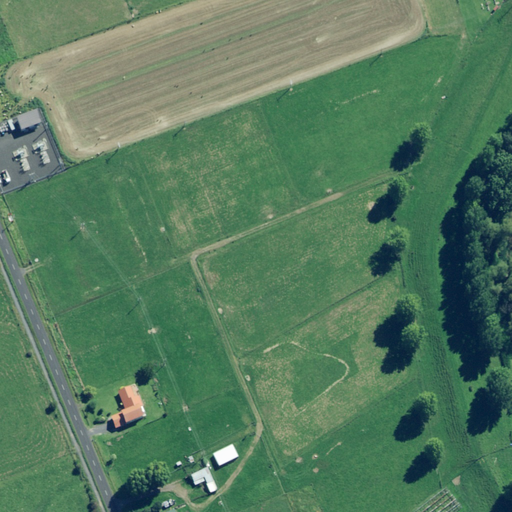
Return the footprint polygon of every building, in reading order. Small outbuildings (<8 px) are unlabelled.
[(0,140),(19,133),(14,123),(0,128),(0,140)] [(143,406),(140,398),(137,399),(133,387),(118,392),(125,412),(111,417),(115,429),(145,418),(141,408),(143,406)] [(238,458),(232,446),(213,455),(219,467),(238,458)] [(217,491),(208,468),(190,476),(195,486),(205,482),(210,494),(217,491)] [(456,511),(462,508),(446,487),(413,511),(456,511)] [(164,507),(164,509),(173,506),(170,499),(158,503),(159,509),(164,507)]
